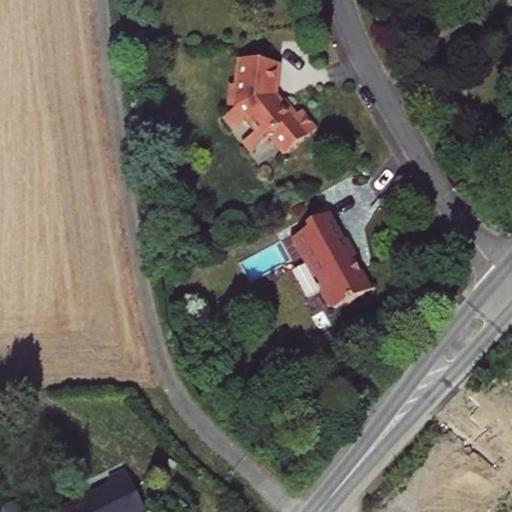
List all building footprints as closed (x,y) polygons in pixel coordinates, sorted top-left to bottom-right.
[(277,66),(236,62),(234,89),(228,94),(227,105),(234,113),(262,145),(270,138),(285,156),(316,129),(300,111),(295,116),(274,97),(277,66)] [(262,145),(234,113),(222,123),(250,155),(262,145)] [(327,216),(325,217),(340,243),(342,242),(327,216)] [(370,294),(352,264),(354,262),(356,260),(347,243),(342,242),(340,243),(325,217),(304,231),(306,234),(291,244),(312,282),(317,280),(321,286),(319,294),(328,310),(335,312),(370,294)] [(306,234),(304,231),(288,240),(291,244),(306,234)] [(372,293),(354,262),(352,264),(370,294),(372,293)] [(511,450),(511,488),(501,511),(503,511),(511,511),(511,442),(509,449),(511,450)] [(112,485),(56,511),(143,511),(146,511),(124,469),(109,477),(112,485)]
